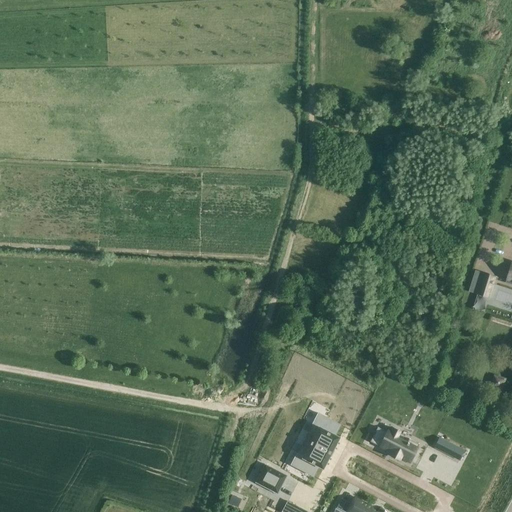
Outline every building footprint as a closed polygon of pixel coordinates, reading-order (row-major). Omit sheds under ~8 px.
[(484,274),(478,295),(489,298),(496,277),(484,274)] [(290,465),(312,476),(318,466),(323,469),(329,458),(327,457),(332,448),(333,448),(339,438),(334,435),(340,425),(318,413),(312,425),(318,428),(314,436),(308,433),(301,446),(307,449),(302,457),(296,454),(290,465)] [(377,427),(370,442),(392,453),(391,455),(400,460),(401,458),(410,462),(419,444),(409,439),(407,443),(397,437),(400,432),(393,429),(391,428),(390,429),(389,429),(387,433),(377,427)] [(465,452),(439,439),(434,449),(460,462),(465,452)] [(256,482),(256,483),(257,483),(276,493),(277,494),(278,493),(279,490),(286,477),(287,476),(286,475),(266,465),(265,465),(265,466),(256,482)] [(352,503),(347,511),(385,511),(384,511),(381,509),(377,511),(373,511),(371,511),(371,510),(364,506),(363,505),(364,503),(354,498),(354,499),(352,503)] [(282,511),(293,511),(296,506),(287,502),(282,511)]
